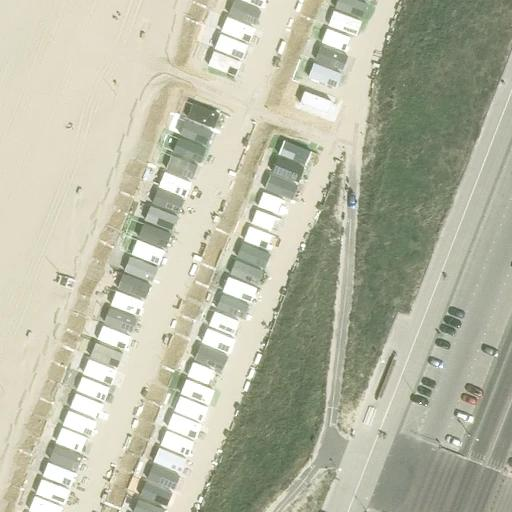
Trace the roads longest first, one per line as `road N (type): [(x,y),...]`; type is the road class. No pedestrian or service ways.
road 1 (primary): [(511,362),(454,511)]
road 2 (unknown): [(334,138),(392,0)]
